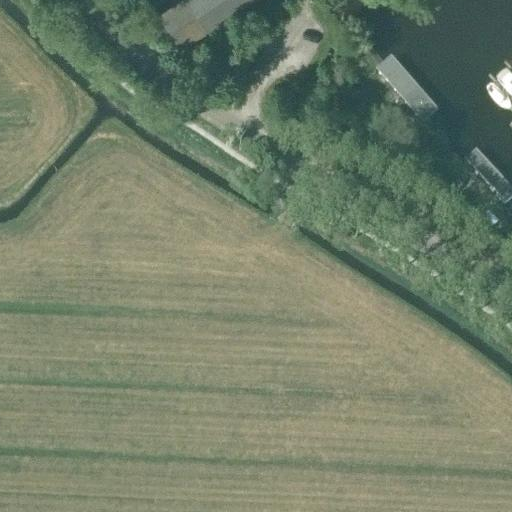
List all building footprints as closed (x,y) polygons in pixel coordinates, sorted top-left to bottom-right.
[(178,0),(176,2),(199,35),(208,29),(188,0),(178,0)] [(188,0),(208,29),(217,23),(201,0),(188,0)] [(201,0),(217,23),(226,17),(214,0),(201,0)] [(214,0),(226,17),(235,11),(227,0),(214,0)] [(227,0),(235,11),(244,5),(240,0),(227,0)] [(167,8),(190,42),(199,35),(176,2),(167,8)] [(181,48),(190,42),(167,8),(158,14),(181,48)] [(445,145),(462,129),(386,41),(369,54),(426,125),(445,145)] [(355,111),(359,121),(378,115),(375,104),(355,111)] [(500,201),(511,191),(474,152),(463,162),(499,201),(500,201)]
